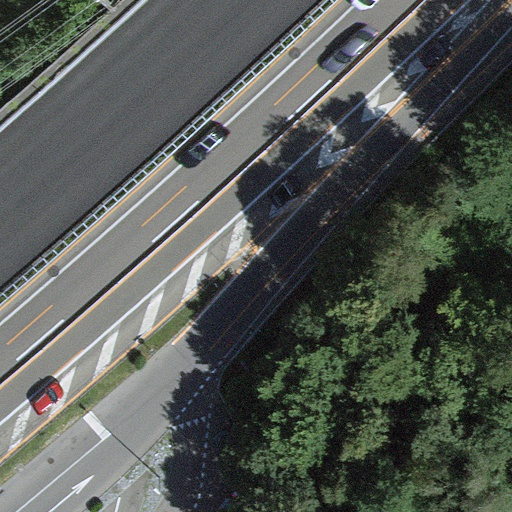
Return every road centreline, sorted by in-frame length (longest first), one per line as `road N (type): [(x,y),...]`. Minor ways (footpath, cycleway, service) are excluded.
road 1 (motorway): [(0,373),(414,0)]
road 2 (motorway): [(245,0),(0,222)]
road 3 (motorway): [(301,235),(511,2)]
